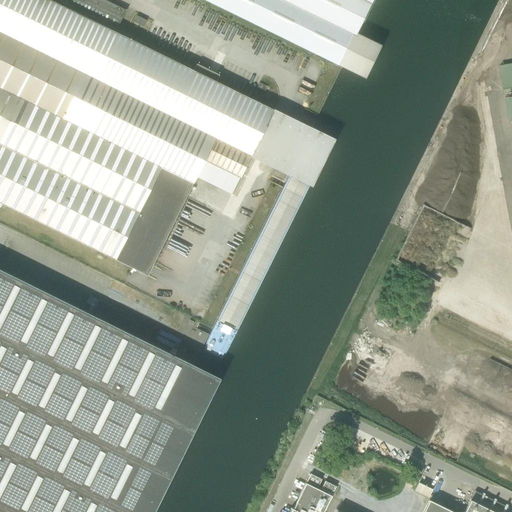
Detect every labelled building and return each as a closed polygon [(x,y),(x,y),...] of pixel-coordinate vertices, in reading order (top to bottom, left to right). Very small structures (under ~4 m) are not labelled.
[(0,0),(0,202),(147,275),(189,188),(192,183),(204,160),(239,178),(251,154),(273,109),(215,81),(218,75),(196,64),(193,70),(115,32),(126,10),(104,0),(0,0)] [(204,0),(340,66),(371,0),(204,0)] [(510,122),(511,121),(511,64),(500,66),(510,122)] [(0,511),(102,511),(182,350),(0,260),(0,511)] [(307,481),(318,486),(322,478),(311,473),(307,481)] [(415,489),(429,494),(433,485),(419,479),(415,489)] [(322,488),(333,493),(337,485),(325,480),(322,488)] [(323,511),(332,494),(306,482),(291,511),(323,511)] [(487,511),(470,503),(465,511),(452,511),(429,501),(423,511),(487,511)]
